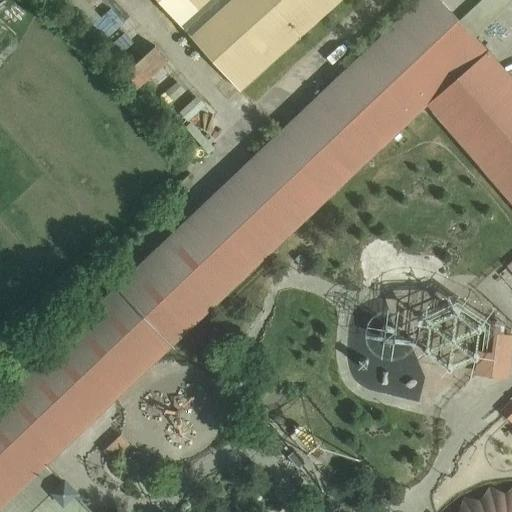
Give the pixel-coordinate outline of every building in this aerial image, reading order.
[(419,0),(125,282),(0,401),(0,511),(91,511),(88,508),(63,481),(47,465),(58,454),(91,423),(104,410),(113,402),(130,386),(150,367),(159,359),(209,310),(426,104),(511,202),(511,80),(484,49),(473,35),(511,0),(480,0),(459,19),(442,0),(419,0)] [(104,0),(92,13),(129,52),(146,36),(110,0),(104,0)] [(158,0),(239,90),(338,0),(158,0)] [(158,76),(162,87),(178,80),(165,49),(139,60),(148,80),(158,76)] [(191,119),(206,107),(184,78),(168,90),(191,119)] [(511,399),(500,411),(503,414),(511,423),(511,399)] [(129,446),(120,436),(102,452),(110,461),(112,462),(129,446)] [(133,453),(128,459),(138,467),(142,470),(146,464),(146,459),(137,452),(133,453)] [(293,452),(289,456),(298,467),(302,463),(302,460),(297,453),(293,452)] [(511,511),(511,487),(505,492),(490,486),(481,499),(464,498),(458,511),(511,511)]
